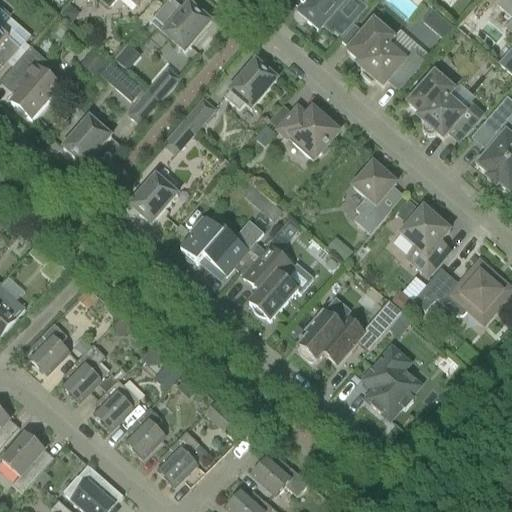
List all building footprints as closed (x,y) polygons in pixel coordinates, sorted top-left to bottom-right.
[(94,0),(109,12),(119,0),(124,0),(137,10),(145,0),(94,0)] [(350,0),(311,0),(309,3),(308,2),(303,7),(300,10),(296,16),(294,20),(295,24),(298,27),(302,27),(306,25),(318,36),(324,30),(325,31),(326,31),(331,36),(334,33),(340,39),(364,11),(350,0)] [(511,0),(505,0),(497,10),(509,20),(511,23),(511,55),(499,71),(511,81),(511,0)] [(170,2),(155,19),(156,19),(169,30),(166,34),(166,33),(163,37),(162,38),(163,39),(169,43),(184,57),(191,49),(205,32),(207,33),(211,27),(213,24),(212,19),(209,17),(205,16),(201,18),(188,7),(186,10),(184,13),(183,14),(181,12),(173,5),(171,3),(170,2)] [(66,9),(58,19),(67,27),(74,20),(74,16),(66,9)] [(466,22),(458,31),(467,39),(475,30),(466,22)] [(0,74),(20,52),(30,40),(12,24),(2,36),(0,34),(0,74)] [(372,24),(345,54),(358,65),(356,68),(363,75),(360,79),(372,89),(375,85),(382,91),(391,80),(401,89),(414,74),(421,66),(410,57),(417,49),(399,35),(393,42),(377,29),(372,24)] [(449,27),(438,39),(443,43),(454,31),(449,27)] [(353,29),(340,45),(346,51),(360,35),(353,29)] [(22,94),(10,107),(15,111),(15,115),(22,122),(26,121),(31,125),(60,93),(67,84),(48,68),(29,51),(19,63),(11,72),(21,81),(23,82),(17,89),(22,94)] [(93,79),(106,65),(93,53),(80,68),(93,79)] [(250,114),(263,99),(276,84),(264,73),(265,69),(264,65),(261,62),(257,62),(253,64),(249,70),(250,71),(223,101),(232,109),(239,115),(244,109),(250,114)] [(131,107),(142,94),(111,67),(100,79),(131,107)] [(158,106),(178,84),(167,74),(147,97),(158,106)] [(464,117),(447,102),(454,95),(432,76),(405,107),(418,119),(416,121),(423,127),(422,129),(422,132),(422,135),(424,138),(427,139),(430,140),(433,138),(433,139),(435,137),(442,143),(452,133),(462,141),(475,126),(482,119),(471,110),(464,117)] [(139,128),(158,106),(147,97),(128,119),(139,128)] [(511,107),(508,104),(489,124),(505,139),(488,157),(477,169),(509,197),(511,193),(511,107)] [(194,137),(214,115),(202,105),(183,127),(194,137)] [(303,124),(295,117),(298,114),(297,113),(284,128),(278,135),(312,166),(337,137),(333,133),(335,131),(321,119),(319,121),(312,114),(303,124)] [(82,174),(85,172),(90,166),(89,165),(110,141),(89,122),(62,152),(75,163),(73,167),(74,171),(78,174),(82,174)] [(175,159),(194,137),(183,127),(163,149),(175,159)] [(263,152),(275,139),(265,130),(254,143),(263,152)] [(387,174),(377,166),(374,169),(372,167),(359,182),(352,191),(365,203),(355,215),(359,219),(353,225),(370,240),(382,225),(390,216),(379,206),(396,188),(384,178),(387,174)] [(151,229),(177,199),(170,193),(175,187),(172,184),(160,174),(134,204),(132,203),(128,209),(126,213),(127,217),(130,220),(134,220),(138,218),(151,229)] [(266,203),(257,214),(273,227),(282,217),(266,203)] [(408,206),(398,218),(407,225),(417,213),(408,206)] [(409,226),(399,239),(413,251),(404,262),(427,282),(433,275),(446,259),(450,255),(440,246),(450,235),(437,223),(439,221),(427,210),(425,213),(423,211),(409,226)] [(2,219),(0,221),(0,231),(3,234),(10,226),(2,219)] [(206,225),(202,221),(189,236),(193,239),(180,254),(185,259),(185,262),(186,266),(188,268),(192,269),(195,267),(197,269),(200,265),(212,276),(216,272),(226,281),(239,266),(248,256),(248,255),(263,238),(249,226),(234,243),(224,235),(222,238),(206,224),(206,225)] [(288,223),(275,244),(287,251),(299,231),(288,223)] [(36,248),(28,258),(43,271),(51,262),(36,248)] [(344,249),(335,259),(344,266),(352,256),(344,249)] [(269,252),(255,267),(242,282),(254,292),(255,291),(259,294),(260,295),(248,308),(251,310),(252,314),(254,319),(258,322),(263,324),(266,324),(269,326),(296,295),(299,298),(312,283),(296,269),(293,272),(269,252)] [(496,284),(490,279),(492,277),(479,265),(466,280),(455,293),(437,277),(412,306),(424,317),(436,304),(455,320),(463,320),(472,309),(477,313),(489,324),(511,296),(511,294),(498,282),(496,284)] [(0,341),(16,323),(25,314),(0,291),(0,341)] [(79,303),(77,304),(86,312),(96,302),(87,294),(80,301),(79,303)] [(399,295),(389,306),(402,317),(412,306),(399,295)] [(364,362),(402,318),(390,308),(369,332),(364,338),(345,322),(338,330),(323,317),(313,327),(305,336),(308,338),(309,339),(299,351),(301,352),(298,355),(300,359),(308,365),(311,367),(314,364),(316,366),(323,358),(337,370),(354,350),(364,360),(363,361),(364,362)] [(45,380),(59,366),(68,357),(59,348),(66,341),(53,329),(30,352),(36,358),(29,364),(45,380)] [(81,342),(72,350),(81,359),(89,350),(81,342)] [(77,408),(91,394),(107,377),(98,368),(105,361),(93,349),(91,351),(83,359),(62,381),(68,386),(61,392),(77,408)] [(151,352),(141,364),(148,370),(157,369),(163,362),(151,352)] [(368,379),(361,387),(372,397),(365,405),(389,426),(401,411),(404,414),(406,411),(412,404),(410,402),(414,396),(419,391),(406,379),(402,376),(408,368),(391,353),(368,379)] [(106,384),(99,391),(105,397),(108,394),(117,385),(113,381),(111,379),(106,384)] [(196,396),(184,384),(176,392),(188,403),(196,396)] [(109,436),(132,413),(139,406),(117,385),(108,394),(105,397),(94,409),(100,414),(93,420),(109,436)] [(224,434),(226,432),(234,423),(215,407),(207,416),(204,419),(223,436),(224,434)] [(0,412),(0,453),(5,448),(18,433),(8,424),(12,420),(1,411),(0,412)] [(141,464),(155,450),(164,441),(155,432),(162,425),(149,413),(140,422),(126,437),(131,442),(125,448),(141,464)] [(194,471),(195,469),(186,460),(198,449),(186,437),(158,465),(163,470),(157,476),(173,492),(194,471)] [(32,445),(25,439),(12,454),(2,466),(19,481),(12,489),(22,498),(40,478),(53,463),(43,454),(47,451),(36,441),(32,445)] [(308,488),(278,462),(273,468),(266,463),(252,479),(276,501),(284,491),(296,501),(308,488)] [(114,511),(122,501),(87,470),(78,481),(63,498),(71,505),(78,511),(114,511)] [(247,502),(240,496),(226,511),(271,511),(252,496),(247,502)]
